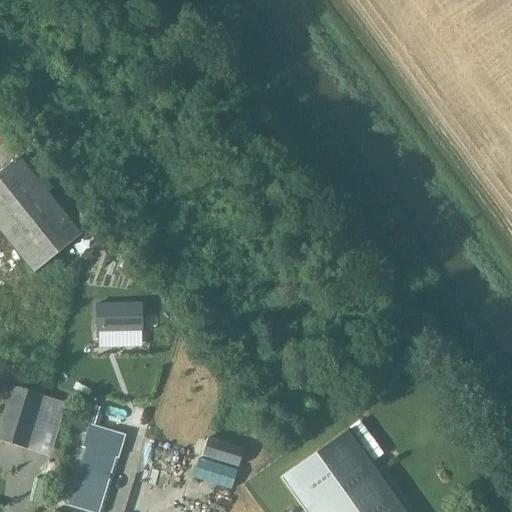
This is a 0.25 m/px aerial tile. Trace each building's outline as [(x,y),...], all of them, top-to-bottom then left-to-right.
[(19,158),(0,172),(0,230),(34,274),(81,236),(19,158)] [(96,332),(141,331),(140,303),(96,304),(96,332)] [(42,396),(42,395),(11,386),(0,420),(0,441),(25,449),(34,420),(57,428),(65,403),(42,396)] [(304,511),(405,511),(347,430),(280,478),(304,511)] [(196,458),(179,511),(222,511),(235,470),(196,458)]
